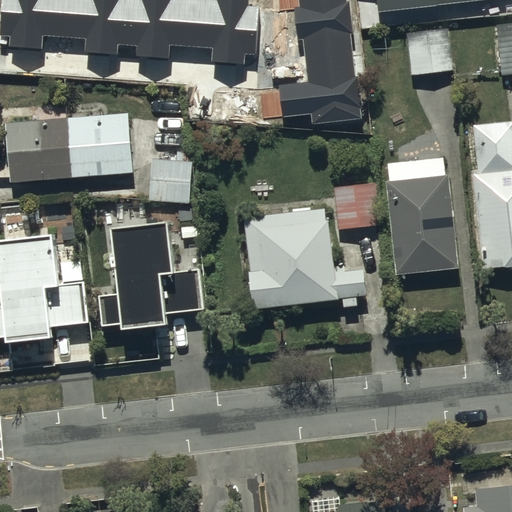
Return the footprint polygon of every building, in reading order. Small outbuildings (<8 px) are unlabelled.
[(90,11),(85,72),(125,75),(124,85),(149,87),(150,78),(257,86),(259,49),(228,46),(231,2),(209,0),(93,0),(95,2),(90,11)] [(58,24),(4,20),(2,68),(55,71),(58,24)] [(511,42),(497,44),(502,80),(511,78),(511,42)] [(411,49),(412,80),(447,78),(446,48),(411,49)] [(129,119),(6,128),(10,187),(56,184),(57,193),(73,191),(72,183),(133,179),(129,119)] [(511,123),(475,127),(479,180),(475,180),(483,276),(511,273),(511,123)] [(192,161),(154,158),(151,198),(189,201),(192,161)] [(391,186),(386,187),(395,282),(461,275),(452,182),(446,183),(444,163),(389,168),(391,186)] [(335,190),(338,232),(376,230),(374,188),(335,190)] [(327,216),(246,225),(243,225),(253,316),(342,306),(343,315),(358,314),(357,302),(368,301),(365,270),(333,274),(327,216)] [(169,222),(113,228),(120,287),(100,289),(104,325),(169,318),(168,310),(204,307),(200,270),(175,273),(169,222)] [(55,234),(0,239),(0,250),(6,302),(0,302),(0,337),(53,332),(52,326),(91,322),(86,282),(60,284),(55,234)] [(511,511),(511,492),(473,494),(474,511),(511,511)]
